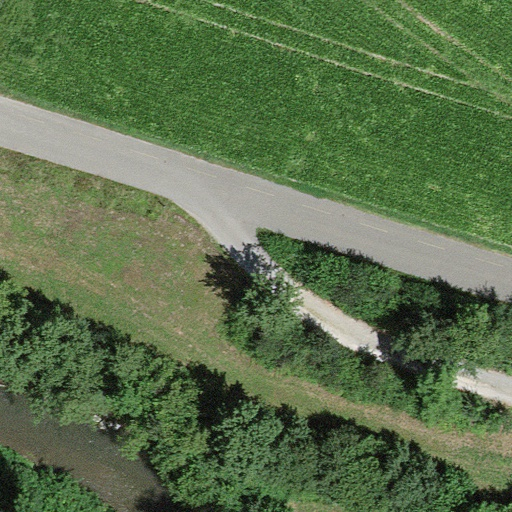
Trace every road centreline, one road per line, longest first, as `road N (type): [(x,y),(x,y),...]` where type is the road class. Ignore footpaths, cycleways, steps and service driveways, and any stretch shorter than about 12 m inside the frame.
road 1 (tertiary): [(0,113),(511,271)]
road 2 (track): [(191,177),(255,273),(435,370),(511,396)]
